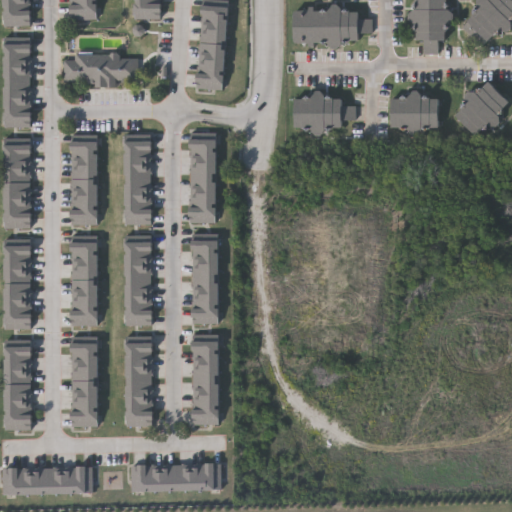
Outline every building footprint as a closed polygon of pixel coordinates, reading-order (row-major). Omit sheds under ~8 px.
[(30,0),(31,10),(3,11),(3,0),(30,0)] [(201,14),(201,0),(215,0),(229,1),(228,16),(201,14)] [(435,54),(419,53),(419,42),(414,42),(414,25),(409,25),(409,0),(445,0),(444,40),(435,40),(435,54)] [(486,0),(511,0),(511,12),(482,46),(462,28),(486,0)] [(161,4),(161,20),(133,20),(133,4),(161,4)] [(97,5),(98,20),(70,21),(70,6),(97,5)] [(368,33),(357,33),(357,45),(292,45),(292,9),(357,9),(357,19),(368,19),(368,33)] [(31,10),(31,25),(4,26),(3,11),(31,10)] [(200,29),(201,14),(228,16),(227,31),(200,29)] [(199,43),(200,29),(227,31),(226,45),(199,43)] [(32,37),(32,52),(4,52),(4,37),(32,37)] [(198,58),(199,43),(226,45),(225,60),(198,58)] [(32,52),(32,68),(4,68),(4,52),(32,52)] [(64,55),(139,55),(139,80),(117,80),(117,85),(64,84),(64,55)] [(197,73),(198,58),(225,60),(224,75),(197,73)] [(32,68),(32,83),(4,83),(4,68),(32,68)] [(196,88),(197,73),(224,75),(223,90),(196,88)] [(509,105),(477,138),(451,112),(483,79),(509,105)] [(32,83),(32,98),(4,98),(4,83),(32,83)] [(388,96),(418,95),(418,98),(437,97),(438,130),(388,131),(388,96)] [(290,130),(291,96),(340,97),(340,105),(352,105),(352,119),(340,119),(340,130),(290,130)] [(32,98),(32,114),(4,114),(4,98),(32,98)] [(32,114),(32,129),(4,129),(4,114),(32,114)] [(220,132),(220,147),(192,147),(192,132),(220,132)] [(98,133),(98,148),(71,148),(71,133),(98,133)] [(153,133),(153,148),(125,148),(125,133),(153,133)] [(31,136),(31,151),(3,151),(3,136),(31,136)] [(220,147),(220,162),(192,162),(192,147),(220,147)] [(98,148),(98,163),(71,163),(71,148),(98,148)] [(153,148),(153,163),(125,163),(125,148),(153,148)] [(31,151),(31,166),(3,166),(3,151),(31,151)] [(220,162),(220,177),(192,177),(192,162),(220,162)] [(98,163),(98,179),(71,179),(71,163),(98,163)] [(153,163),(153,179),(125,179),(125,163),(153,163)] [(31,166),(31,181),(3,181),(3,166),(31,166)] [(220,177),(220,193),(192,193),(192,177),(220,177)] [(98,179),(98,194),(71,194),(71,179),(98,179)] [(153,179),(153,194),(125,194),(125,179),(153,179)] [(31,181),(31,197),(3,197),(3,181),(31,181)] [(220,193),(220,208),(192,208),(192,193),(220,193)] [(98,194),(98,209),(71,209),(71,194),(98,194)] [(153,194),(153,209),(125,209),(125,194),(153,194)] [(31,197),(31,212),(3,212),(3,197),(31,197)] [(220,208),(220,223),(192,223),(192,208),(220,208)] [(98,209),(98,225),(71,225),(71,209),(98,209)] [(153,209),(153,225),(125,225),(125,209),(153,209)] [(31,212),(31,227),(3,227),(3,212),(31,212)] [(220,235),(220,250),(192,250),(192,235),(220,235)] [(98,236),(98,251),(71,251),(71,236),(98,236)] [(153,236),(153,251),(125,251),(125,236),(153,236)] [(31,239),(31,254),(3,254),(3,239),(31,239)] [(220,250),(220,265),(192,265),(192,250),(220,250)] [(98,251),(98,266),(71,266),(71,251),(98,251)] [(153,251),(153,266),(125,266),(125,251),(153,251)] [(31,254),(31,269),(3,269),(3,254),(31,254)] [(220,265),(220,281),(192,281),(192,265),(220,265)] [(98,266),(98,282),(71,282),(71,266),(98,266)] [(153,266),(153,282),(125,282),(125,266),(153,266)] [(31,269),(31,284),(3,284),(3,269),(31,269)] [(220,281),(220,296),(192,296),(192,281),(220,281)] [(98,282),(98,297),(71,297),(71,282),(98,282)] [(153,282),(153,297),(125,297),(125,282),(153,282)] [(31,284),(31,300),(3,300),(3,284),(31,284)] [(220,296),(220,311),(192,311),(192,296),(220,296)] [(98,297),(98,312),(71,312),(71,297),(98,297)] [(153,297),(153,312),(125,312),(125,297),(153,297)] [(31,300),(31,315),(3,315),(3,300),(31,300)] [(220,311),(220,326),(192,326),(192,311),(220,311)] [(98,312),(98,328),(71,328),(71,312),(98,312)] [(153,312),(153,328),(125,328),(125,312),(153,312)] [(31,315),(31,330),(3,330),(3,315),(31,315)] [(220,335),(220,350),(192,350),(192,335),(220,335)] [(98,336),(98,351),(71,351),(71,336),(98,336)] [(153,336),(153,351),(125,351),(125,336),(153,336)] [(31,339),(31,354),(3,354),(3,339),(31,339)] [(220,350),(220,365),(192,365),(192,350),(220,350)] [(98,351),(98,366),(71,366),(71,351),(98,351)] [(153,351),(153,366),(125,366),(125,351),(153,351)] [(31,354),(31,369),(3,369),(3,354),(31,354)] [(220,365),(220,380),(192,380),(192,365),(220,365)] [(98,366),(98,382),(71,382),(71,366),(98,366)] [(153,366),(153,382),(125,382),(125,366),(153,366)] [(31,369),(31,385),(3,385),(3,369),(31,369)] [(220,380),(220,396),(192,396),(192,380),(220,380)] [(98,382),(98,397),(71,397),(71,382),(98,382)] [(153,382),(153,397),(125,397),(125,382),(153,382)] [(31,385),(31,400),(3,400),(3,385),(31,385)] [(220,396),(220,411),(192,411),(192,396),(220,396)] [(98,397),(98,412),(71,412),(71,397),(98,397)] [(153,397),(153,412),(125,412),(125,397),(153,397)] [(31,400),(31,415),(3,415),(3,400),(31,400)] [(220,411),(220,426),(192,426),(192,411),(220,411)] [(98,412),(98,428),(71,428),(71,412),(98,412)] [(153,412),(153,428),(125,428),(125,412),(153,412)] [(31,415),(31,430),(3,430),(3,415),(31,415)] [(192,491),(177,492),(176,465),(191,464),(192,491)] [(207,491),(192,491),(191,464),(206,464),(207,491)] [(222,491),(207,491),(206,464),(221,464),(222,491)] [(147,492),(132,492),(131,465),(146,465),(147,492)] [(162,492),(147,492),(146,465),(161,465),(162,492)] [(177,492),(162,492),(161,465),(176,465),(177,492)] [(48,467),(63,466),(63,493),(48,494),(48,467)] [(63,466),(78,466),(78,493),(63,493),(63,466)] [(78,466),(93,466),(93,493),(78,493),(78,466)] [(3,467),(18,467),(18,494),(3,494),(3,467)] [(18,467),(33,467),(33,494),(18,494),(18,467)] [(33,467),(48,467),(48,494),(33,494),(33,467)]
